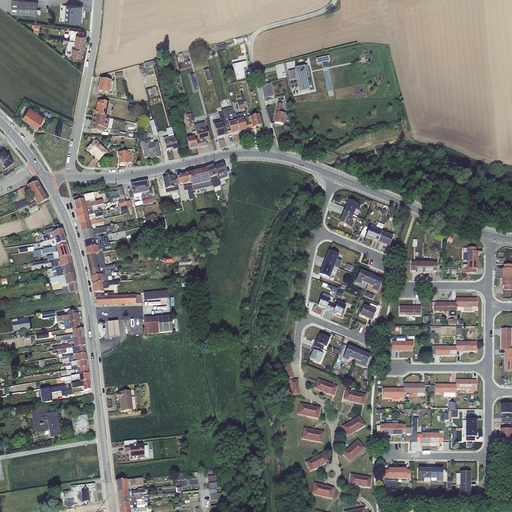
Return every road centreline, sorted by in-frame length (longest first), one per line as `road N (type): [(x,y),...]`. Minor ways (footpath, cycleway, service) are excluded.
road 1 (secondary): [(47,182),(84,281),(112,511)]
road 2 (residential): [(69,176),(126,176),(252,153),(335,175)]
road 3 (track): [(274,154),(251,38),(336,0)]
road 4 (unclassified): [(69,176),(97,0)]
road 5 (residential): [(335,175),(490,235)]
road 6 (residential): [(488,392),(488,451),(386,455)]
